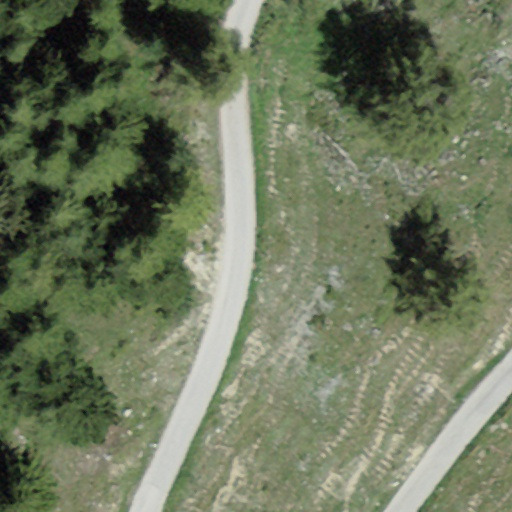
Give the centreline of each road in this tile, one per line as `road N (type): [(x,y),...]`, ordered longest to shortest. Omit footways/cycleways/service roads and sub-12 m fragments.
road 1 (track): [(144,511),(231,294),(240,213),(230,69),(248,0)]
road 2 (track): [(511,371),(401,511)]
